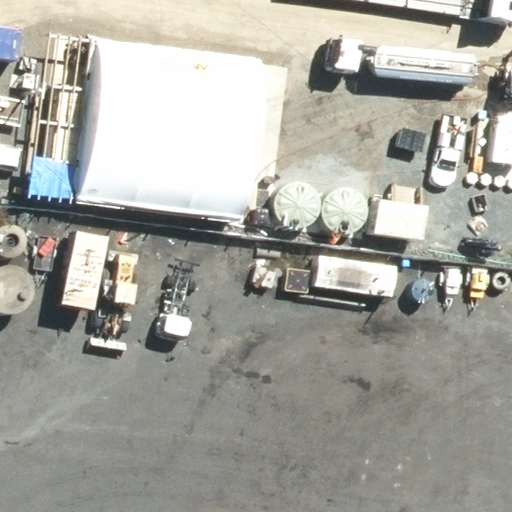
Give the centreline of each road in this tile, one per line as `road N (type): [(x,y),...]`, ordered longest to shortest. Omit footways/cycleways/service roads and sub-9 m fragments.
road 1 (unknown): [(222,185),(511,418)]
road 2 (unknown): [(511,199),(222,185)]
road 3 (unknown): [(0,176),(222,185)]
